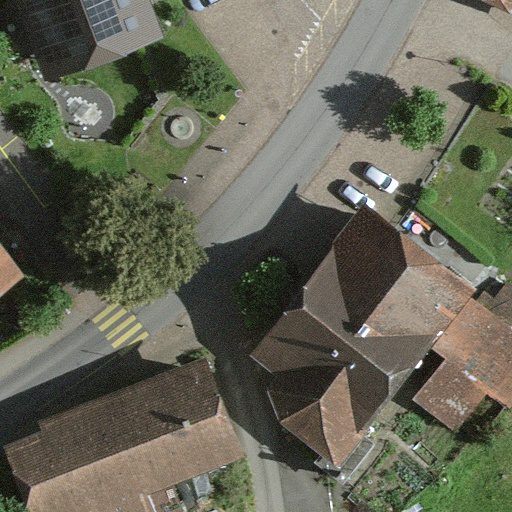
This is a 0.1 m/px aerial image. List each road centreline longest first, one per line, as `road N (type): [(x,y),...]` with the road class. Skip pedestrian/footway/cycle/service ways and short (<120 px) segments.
road 1 (tertiary): [(188,268),(235,224),(359,59)]
road 2 (residential): [(272,511),(245,396),(188,268)]
road 3 (tertiary): [(0,406),(121,326),(188,268)]
road 4 (residential): [(511,65),(405,0)]
